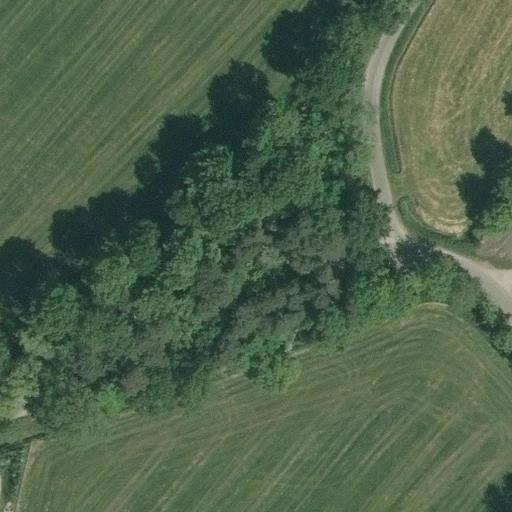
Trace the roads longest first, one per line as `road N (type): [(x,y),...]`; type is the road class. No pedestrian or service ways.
road 1 (tertiary): [(0,413),(286,273),(387,253)]
road 2 (unclassified): [(387,253),(377,100),(384,57),(419,0)]
road 3 (tertiary): [(511,313),(494,290),(450,263),(387,253)]
